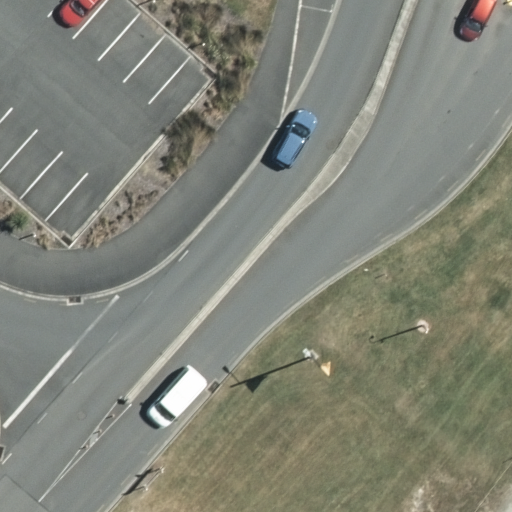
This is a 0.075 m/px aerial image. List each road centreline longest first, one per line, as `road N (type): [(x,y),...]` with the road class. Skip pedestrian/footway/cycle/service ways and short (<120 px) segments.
road 1 (tertiary): [(487,0),(418,133),(67,511)]
road 2 (tertiary): [(120,365),(330,117),(375,0)]
road 3 (tertiary): [(0,503),(120,365)]
road 4 (tertiary): [(0,331),(65,377),(120,365)]
